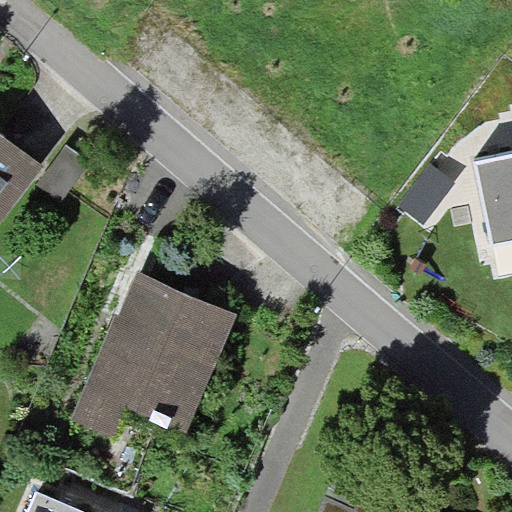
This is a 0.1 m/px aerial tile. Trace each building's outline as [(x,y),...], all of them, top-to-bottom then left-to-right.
[(0,220),(40,170),(0,138),(0,220)] [(511,161),(477,168),(495,251),(511,248),(511,161)] [(134,271),(73,412),(137,440),(149,412),(189,429),(238,316),(134,271)] [(411,511),(346,485),(335,511),(411,511)] [(75,511),(34,496),(27,511),(75,511)]
